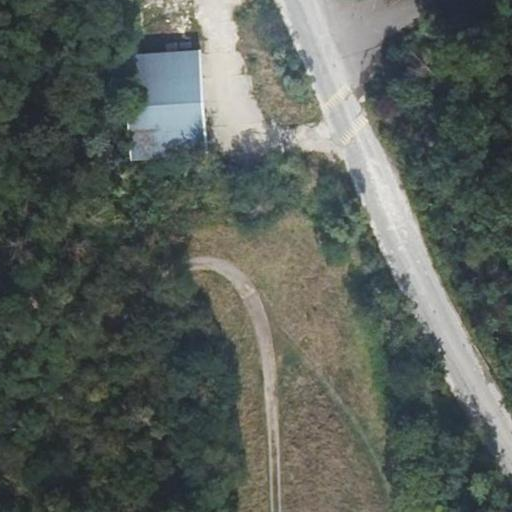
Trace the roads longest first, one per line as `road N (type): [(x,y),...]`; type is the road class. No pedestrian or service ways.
road 1 (track): [(0,300),(167,259),(211,263),(240,276),(258,304),(266,344),(279,511)]
road 2 (unclassified): [(462,0),(334,47)]
